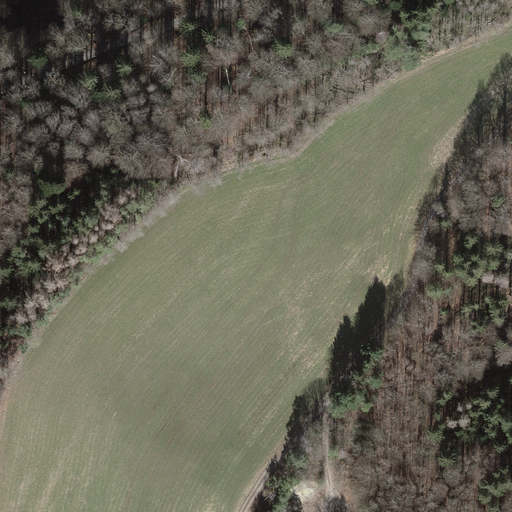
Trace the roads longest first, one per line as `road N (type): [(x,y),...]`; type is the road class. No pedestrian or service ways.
road 1 (track): [(511,124),(429,226),(411,299),(246,511)]
road 2 (track): [(0,92),(235,0)]
